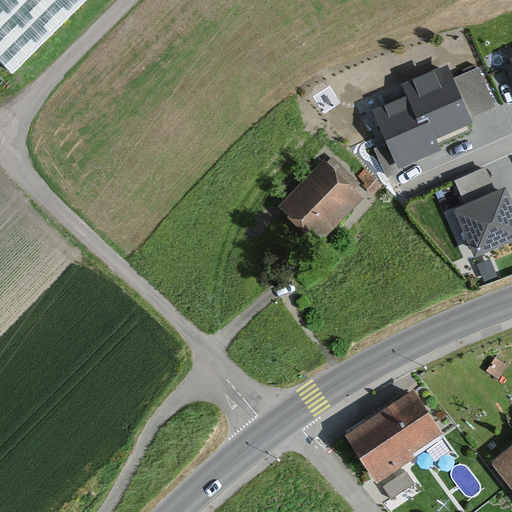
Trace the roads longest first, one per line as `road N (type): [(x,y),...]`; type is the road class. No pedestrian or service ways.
road 1 (track): [(0,150),(281,417)]
road 2 (primary): [(281,417),(443,324),(511,299)]
road 3 (track): [(227,366),(159,413),(109,511)]
road 4 (track): [(121,0),(0,119)]
road 5 (primary): [(178,511),(281,417)]
road 6 (residential): [(281,417),(366,511)]
